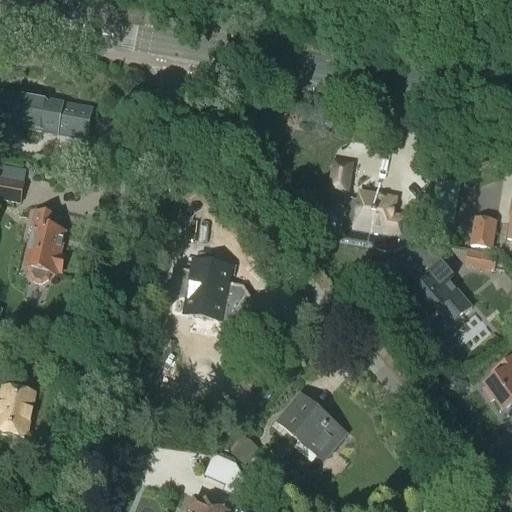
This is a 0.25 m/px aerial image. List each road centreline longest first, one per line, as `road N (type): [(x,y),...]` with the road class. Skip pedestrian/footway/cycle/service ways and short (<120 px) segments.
road 1 (residential): [(175,90),(258,223),(480,511)]
road 2 (residential): [(69,511),(156,128),(175,90)]
road 3 (secondary): [(511,102),(180,48)]
road 4 (secondary): [(0,23),(138,41)]
